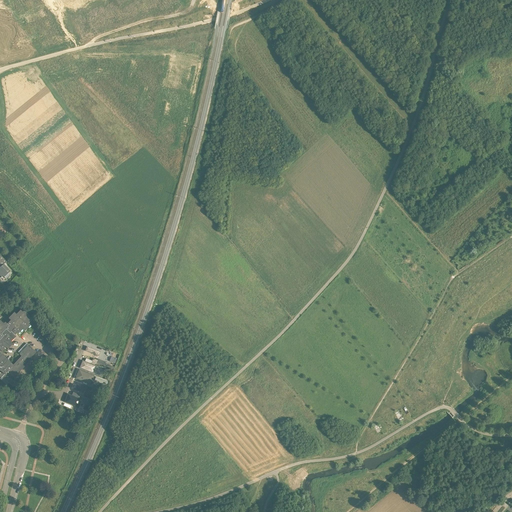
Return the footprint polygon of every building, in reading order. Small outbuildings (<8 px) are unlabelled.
[(7,262),(1,255),(0,255),(0,278),(2,277),(3,279),(5,278),(7,280),(6,279),(10,276),(7,272),(9,270),(4,265),(7,262)] [(0,376),(1,378),(0,379),(0,378),(0,379),(7,385),(8,384),(9,383),(11,385),(10,385),(12,386),(13,387),(15,385),(17,383),(18,382),(20,379),(19,378),(17,375),(16,375),(20,371),(24,367),(24,366),(28,362),(32,358),(33,358),(32,357),(31,356),(35,353),(36,353),(36,352),(35,352),(28,345),(20,354),(19,354),(21,356),(13,365),(8,361),(1,354),(0,353),(0,350),(1,350),(2,352),(4,349),(5,348),(6,347),(7,348),(8,349),(10,347),(12,346),(14,343),(12,342),(13,342),(12,341),(13,339),(13,340),(15,338),(14,338),(15,338),(16,337),(15,336),(17,334),(17,333),(18,334),(19,334),(22,330),(23,331),(24,332),(25,332),(30,326),(29,325),(28,324),(32,320),(26,314),(27,313),(24,311),(23,312),(20,310),(16,315),(14,313),(8,319),(11,321),(7,324),(5,323),(4,324),(0,320),(0,318),(1,317),(0,315),(0,376)] [(87,346),(85,350),(99,356),(101,351),(87,346)] [(93,359),(92,361),(97,363),(113,369),(114,367),(105,364),(106,362),(98,359),(97,360),(93,359)] [(84,362),(82,367),(93,371),(95,367),(84,362)] [(79,371),(77,377),(91,382),(93,376),(79,371)] [(68,395),(66,400),(79,405),(81,400),(68,395)]
